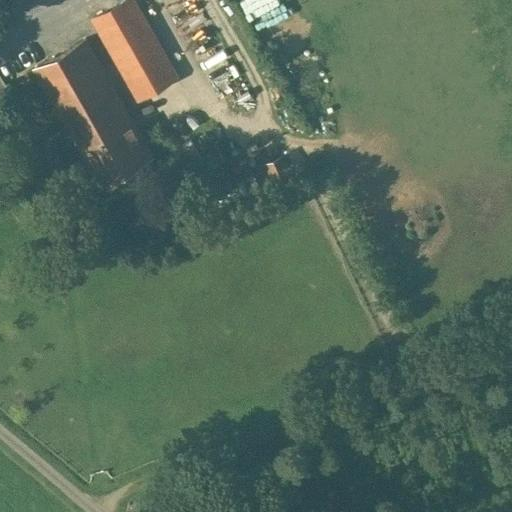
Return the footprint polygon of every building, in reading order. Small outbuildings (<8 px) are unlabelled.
[(133,0),(122,0),(93,17),(138,96),(176,75),(133,0)] [(267,0),(252,4),(258,26),(297,16),(292,0),(267,0)] [(305,15),(274,26),(289,65),(310,57),(305,44),(314,40),(305,15)] [(152,155),(85,36),(35,65),(102,183),(152,155)] [(0,74),(0,90),(9,84),(6,85),(0,74)] [(282,154),(267,162),(281,189),(295,182),(282,154)]
